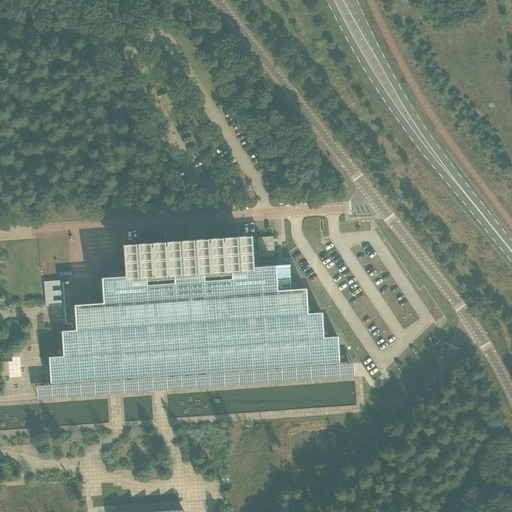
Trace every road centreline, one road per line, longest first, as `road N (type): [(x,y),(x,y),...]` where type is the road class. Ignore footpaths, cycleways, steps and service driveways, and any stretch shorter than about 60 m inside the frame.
road 1 (unclassified): [(216,0),(471,323),(511,396)]
road 2 (secondary): [(330,0),(416,142),(511,258)]
road 3 (secondary): [(511,246),(425,135),(349,0)]
